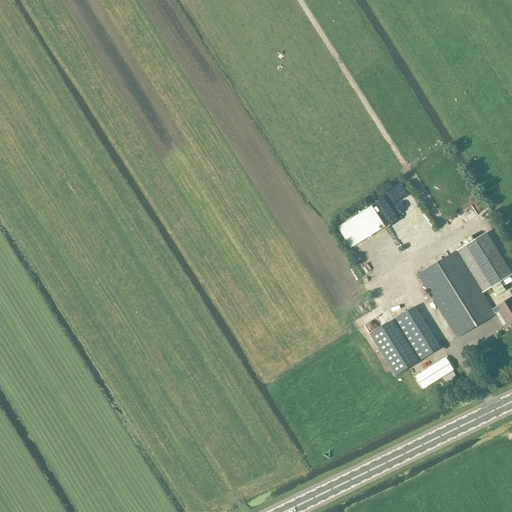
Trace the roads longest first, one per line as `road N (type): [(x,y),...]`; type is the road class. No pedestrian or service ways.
road 1 (track): [(446,236),(297,0)]
road 2 (secondary): [(285,511),(511,400)]
